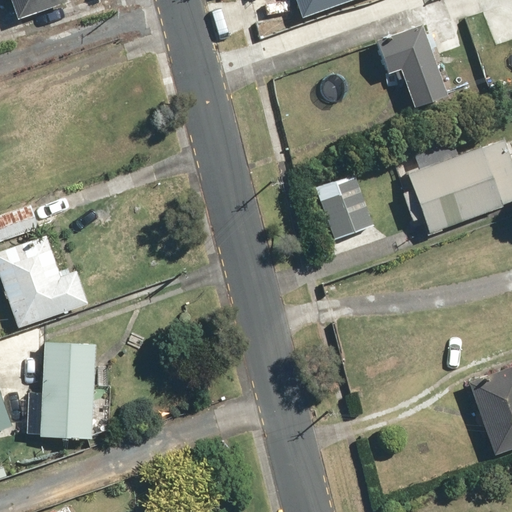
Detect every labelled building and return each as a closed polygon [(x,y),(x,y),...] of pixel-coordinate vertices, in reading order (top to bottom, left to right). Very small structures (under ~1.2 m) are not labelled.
[(62,0),(3,0),(11,22),(64,4),(62,0)] [(439,97),(414,27),(368,44),(380,76),(393,72),(406,109),(439,97)] [(511,200),(511,176),(499,141),(399,176),(405,192),(396,195),(406,223),(416,219),(421,235),(469,218),(497,208),(496,206),(511,200)] [(350,176),(309,191),(329,242),(369,227),(350,176)] [(0,241),(34,229),(26,207),(0,216),(0,241)] [(40,238),(0,251),(0,294),(12,329),(81,305),(70,273),(53,279),(40,238)] [(104,325),(109,341),(152,327),(147,311),(104,325)] [(89,347),(39,345),(34,438),(84,441),(89,347)] [(511,368),(463,385),(489,457),(511,448),(511,368)]
